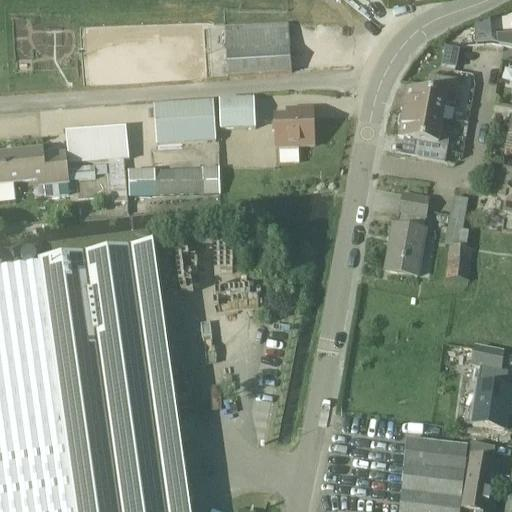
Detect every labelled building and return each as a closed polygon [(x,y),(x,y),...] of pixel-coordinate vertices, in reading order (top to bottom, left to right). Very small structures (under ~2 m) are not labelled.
[(288,25),(224,30),(227,79),(291,74),(288,25)] [(511,35),(497,37),(498,46),(511,48),(511,35)] [(402,110),(404,111),(403,116),(442,122),(445,107),(455,106),(459,81),(433,77),(430,94),(408,90),(406,102),(403,102),(402,110)] [(253,102),(218,103),(219,131),(254,130),(253,102)] [(213,104),(154,109),(157,147),(216,143),(213,104)] [(314,148),(313,110),(285,111),(286,116),(273,117),(274,149),(314,148)] [(440,137),(442,122),(403,116),(403,118),(400,118),(399,126),(401,126),(399,138),(421,142),(418,160),(445,164),(448,142),(440,137)] [(94,168),(67,170),(65,155),(43,157),(42,151),(0,155),(0,188),(37,184),(37,190),(68,186),(68,185),(95,182),(95,176),(109,175),(111,206),(127,205),(124,163),(128,162),(125,129),(66,134),(69,167),(108,164),(108,167),(94,168)] [(511,171),(503,170),(498,198),(508,200),(505,214),(511,215),(511,171)] [(150,198),(156,198),(200,196),(199,171),(149,173),(150,198)] [(429,201),(404,196),(400,215),(425,220),(429,201)] [(453,199),(444,248),(448,249),(446,282),(469,283),(472,252),(465,251),(468,234),(463,232),(466,201),(453,199)] [(400,215),(398,227),(423,232),(425,220),(400,215)] [(423,232),(398,227),(394,227),(385,273),(416,279),(425,232),(423,232)] [(74,511),(190,511),(153,248),(40,264),(74,511)] [(74,511),(40,264),(0,269),(0,511),(74,511)] [(473,370),(500,374),(503,354),(475,351),(473,370)] [(469,386),(464,425),(473,426),(473,428),(505,432),(510,390),(479,386),(478,387),(469,386)] [(407,441),(402,482),(417,484),(418,480),(439,482),(440,472),(464,474),(467,447),(407,441)] [(462,511),(464,511),(490,511),(498,464),(492,463),(495,450),(471,446),(468,460),(471,460),(462,511)] [(459,511),(464,474),(440,472),(439,482),(418,480),(417,484),(402,482),(399,511),(459,511)]
